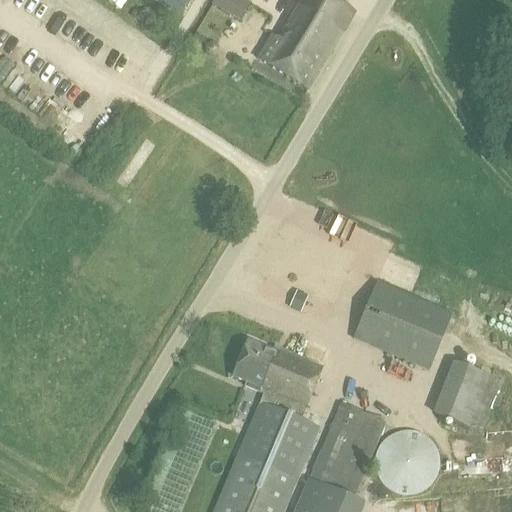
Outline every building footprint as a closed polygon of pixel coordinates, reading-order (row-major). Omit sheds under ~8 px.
[(148,0),(179,19),(190,0),(148,0)] [(271,39),(258,60),(262,62),(261,63),(308,91),(353,14),(330,0),(298,0),(275,40),(271,39)] [(0,38),(15,51),(28,36),(0,10),(0,38)] [(212,61),(213,61),(214,61),(215,60),(216,60),(217,59),(218,58),(219,57),(219,56),(220,55),(220,54),(219,53),(219,52),(219,51),(218,50),(217,49),(216,48),(215,48),(214,47),(213,47),(212,48),(210,48),(209,48),(208,49),(208,50),(207,51),(206,52),(206,53),(206,55),(206,56),(207,57),(207,58),(208,59),(209,60),(210,60),(211,61),(212,61)] [(307,298),(314,282),(304,277),(297,293),(307,298)] [(353,341),(429,373),(453,316),(376,283),(353,341)] [(322,369),(274,349),(273,352),(249,342),(234,379),(246,385),(245,388),(260,394),(261,392),(264,393),(238,454),(213,511),(285,511),(299,479),(319,430),(301,423),(305,410),(322,369)] [(481,436),(501,385),(449,365),(430,415),(481,436)] [(340,405),(294,511),(349,511),(387,424),(340,405)] [(204,421),(181,412),(164,452),(187,462),(204,421)] [(375,457),(374,465),(375,472),(377,479),(381,485),(386,490),(393,494),(400,496),(407,497),(414,496),(421,494),(427,490),(432,485),(436,479),(438,472),(439,464),(438,457),(436,450),(432,444),(427,439),(421,435),(414,433),(406,432),(399,433),(392,435),(386,439),(381,444),(377,451),(375,457)] [(465,482),(511,479),(511,455),(464,458),(465,482)] [(212,478),(201,473),(196,484),(198,485),(186,511),(206,511),(219,483),(211,480),(212,478)]
